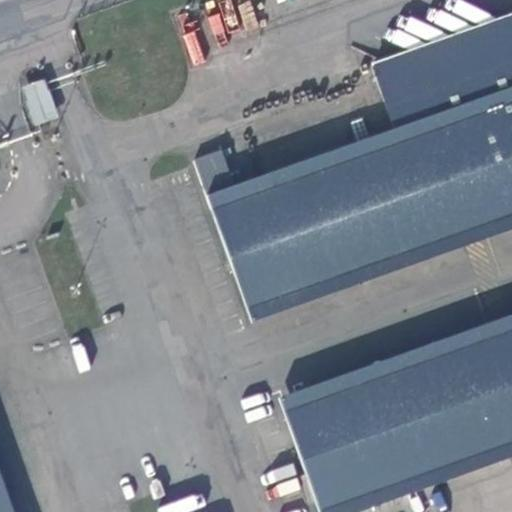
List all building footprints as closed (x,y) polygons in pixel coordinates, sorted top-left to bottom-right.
[(195,4),(171,12),(182,44),(207,33),(195,4)] [(511,88),(207,198),(212,213),(253,325),(511,231),(511,88)] [(51,112),(47,96),(39,94),(38,89),(30,90),(27,94),(35,111),(41,113),(45,121),(51,119),(51,112)] [(511,314),(279,398),(319,511),(359,511),(511,457),(511,314)] [(17,511),(0,464),(0,511),(17,511)]
